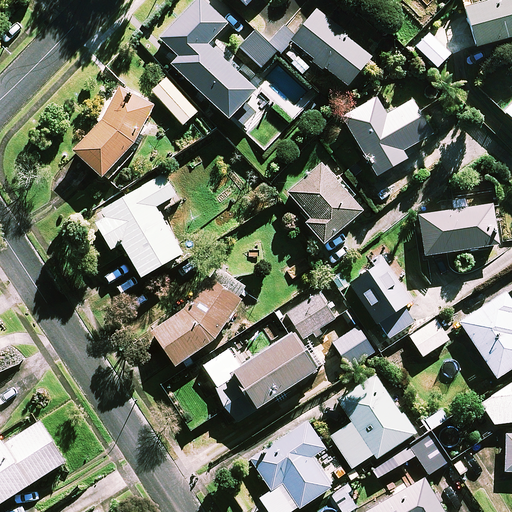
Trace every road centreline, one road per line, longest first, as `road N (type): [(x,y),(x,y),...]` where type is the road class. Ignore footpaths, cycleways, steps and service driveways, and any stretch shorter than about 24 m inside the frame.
road 1 (residential): [(0,229),(181,511)]
road 2 (residential): [(98,0),(0,101)]
